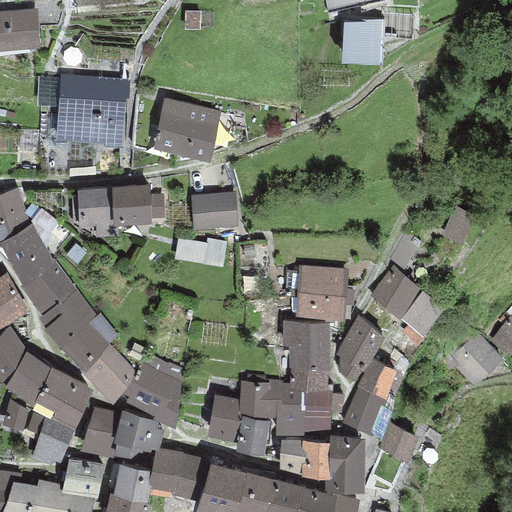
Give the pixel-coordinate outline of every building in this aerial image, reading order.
[(37,5),(0,7),(0,42),(39,40),(37,5)] [(384,16),(343,12),(339,52),(380,55),(384,16)] [(128,75),(59,72),(55,134),(121,139),(128,75)] [(220,109),(164,94),(152,141),(208,155),(220,109)] [(112,179),(111,183),(112,217),(164,216),(164,192),(151,192),(151,178),(112,179)] [(0,234),(0,231),(30,221),(17,183),(0,189),(0,237),(1,237),(0,234)] [(112,217),(111,183),(77,183),(78,190),(72,190),(72,220),(78,219),(78,222),(91,221),(91,226),(96,226),(96,232),(112,232),(112,217)] [(237,189),(191,192),(192,225),(238,223),(237,189)] [(475,210),(456,201),(442,230),(461,239),(475,210)] [(31,219),(46,244),(58,218),(41,204),(30,217),(31,219)] [(21,276),(55,258),(46,244),(31,219),(30,221),(0,231),(0,234),(1,237),(21,276)] [(420,237),(406,231),(390,257),(403,265),(420,237)] [(206,239),(177,234),(173,255),(222,264),(227,239),(207,235),(206,239)] [(59,295),(75,287),(55,258),(21,276),(41,304),(58,293),(59,295)] [(344,313),(345,296),(353,297),(354,282),(346,282),(347,265),(298,262),(295,309),(344,313)] [(420,279),(393,262),(370,290),(399,309),(420,279)] [(0,323),(8,316),(28,304),(6,267),(0,271),(0,323)] [(443,299),(422,284),(401,310),(422,325),(443,299)] [(58,293),(41,304),(38,306),(44,315),(42,317),(61,338),(84,362),(108,341),(117,333),(99,310),(94,312),(75,287),(59,295),(58,293)] [(511,344),(511,302),(499,318),(503,321),(490,337),(507,351),(511,344)] [(383,327),(358,311),(336,347),(340,350),(339,366),(354,374),(363,363),(383,327)] [(329,315),(283,315),(283,340),(289,340),(289,358),(291,358),(330,358),(329,315)] [(35,387),(49,359),(26,342),(8,316),(0,323),(0,366),(3,370),(32,390),(35,387)] [(477,332),(447,360),(473,380),(503,353),(477,332)] [(120,384),(135,369),(108,341),(84,362),(83,363),(112,392),(120,384)] [(183,366),(144,351),(135,369),(120,384),(128,388),(126,393),(154,405),(153,408),(176,419),(183,366)] [(357,380),(359,381),(386,390),(387,389),(396,392),(405,372),(394,369),(397,361),(373,352),(357,380)] [(49,359),(35,387),(55,397),(52,404),(74,415),(92,378),(50,358),(49,359)] [(291,358),(289,380),(305,380),(327,381),(330,358),(291,358)] [(282,395),(282,380),(282,377),(241,376),(239,394),(239,405),(269,408),(276,408),(277,395),(282,395)] [(303,425),(305,380),(289,380),(282,380),(282,395),(277,395),(276,408),(276,427),(304,427),(303,425)] [(330,426),(331,404),(340,407),(343,390),(331,388),(331,381),(327,381),(305,380),(303,425),(330,426)] [(386,390),(359,381),(342,419),(369,428),(380,398),(384,399),(387,391),(386,390)] [(239,405),(239,394),(214,389),(207,425),(236,431),(239,405)] [(28,407),(9,395),(3,420),(22,426),(28,407)] [(113,431),(119,410),(91,402),(80,443),(112,451),(114,443),(117,432),(113,431)] [(158,412),(122,402),(119,410),(113,431),(117,432),(114,443),(130,447),(143,439),(149,441),(151,438),(158,440),(164,421),(157,418),(158,412)] [(269,408),(239,405),(236,431),(236,435),(263,441),(269,408)] [(44,414),(32,411),(27,427),(38,430),(31,452),(50,460),(53,455),(61,457),(74,425),(46,411),(44,414)] [(418,427),(389,417),(379,444),(381,444),(406,453),(408,454),(418,427)] [(329,432),(329,434),(330,466),(325,466),(325,479),(364,478),(364,429),(329,429),(329,432)] [(302,433),(279,433),(279,461),(300,466),(325,466),(330,466),(329,434),(329,432),(301,432),(302,433)] [(171,487),(173,488),(182,449),(182,447),(155,443),(152,463),(146,489),(170,495),(171,487)] [(393,482),(406,453),(381,444),(369,472),(393,482)] [(208,454),(182,449),(173,488),(196,493),(208,454)] [(233,511),(236,501),(247,463),(209,452),(208,454),(196,493),(194,499),(233,511)] [(105,461),(68,454),(62,481),(61,485),(94,492),(99,492),(105,461)] [(152,463),(118,456),(112,484),(146,491),(146,489),(152,463)] [(295,511),(303,477),(247,463),(236,501),(277,511),(295,511)] [(14,469),(0,467),(0,506),(13,475),(14,469)] [(61,485),(62,481),(38,475),(38,481),(13,475),(0,506),(0,511),(89,511),(94,492),(61,485)] [(336,485),(303,477),(295,511),(329,511),(334,489),(336,485)] [(142,511),(146,491),(112,484),(110,483),(104,511),(106,511),(142,511)] [(355,511),(359,493),(334,489),(329,511),(355,511)]
